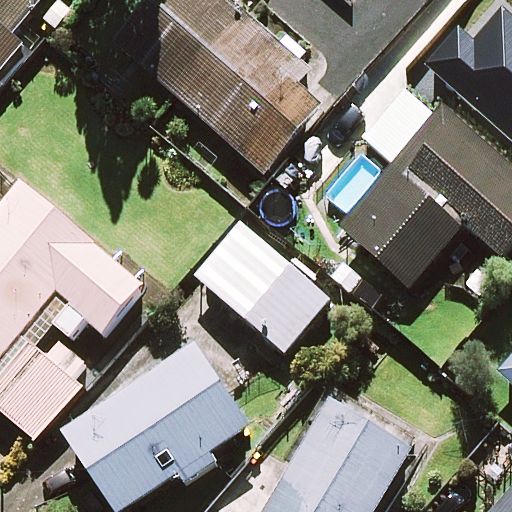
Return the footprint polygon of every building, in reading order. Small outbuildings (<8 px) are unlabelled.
[(48,0),(0,0),(0,78),(23,51),(13,42),(48,0)] [(309,77),(222,0),(171,0),(123,55),(263,178),(321,112),(297,90),(309,77)] [(501,263),(511,249),(511,170),(445,116),(340,234),(408,295),(465,231),(501,263)] [(142,293),(22,193),(0,219),(0,416),(37,448),(111,359),(97,347),(142,293)] [(330,307),(241,232),(196,285),(285,360),(330,307)] [(248,436),(192,355),(64,443),(110,511),(135,511),(178,483),(184,492),(216,470),(211,462),(248,436)] [(511,366),(500,380),(511,391),(511,366)] [(380,511),(415,456),(330,404),(291,469),(297,472),(272,511),(380,511)] [(511,511),(511,494),(496,511),(511,511)]
